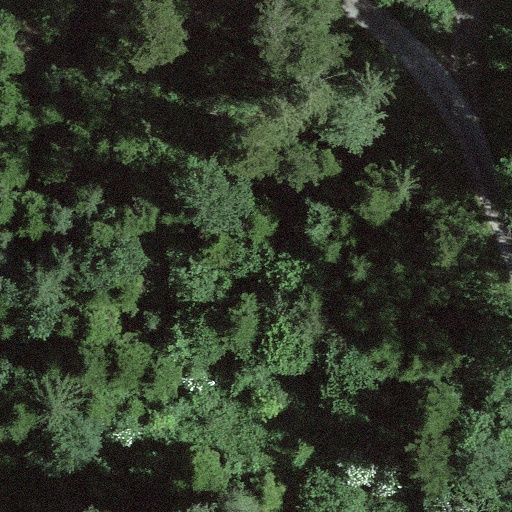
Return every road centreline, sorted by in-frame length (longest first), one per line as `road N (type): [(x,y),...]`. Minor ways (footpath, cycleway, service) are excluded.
road 1 (track): [(489,171),(424,57),(349,0)]
road 2 (track): [(485,0),(489,171)]
